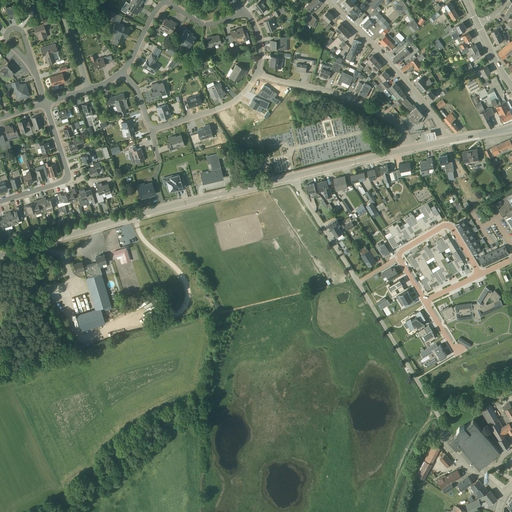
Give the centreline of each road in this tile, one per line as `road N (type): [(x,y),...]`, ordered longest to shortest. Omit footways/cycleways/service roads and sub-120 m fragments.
road 1 (residential): [(504,495),(444,440),(437,414),(288,177)]
road 2 (tertiary): [(0,256),(288,177)]
road 3 (residential): [(407,150),(384,113),(256,73)]
road 4 (residential): [(417,94),(327,0)]
road 5 (residential): [(151,130),(228,106),(256,73)]
road 6 (tertiary): [(288,177),(407,150)]
